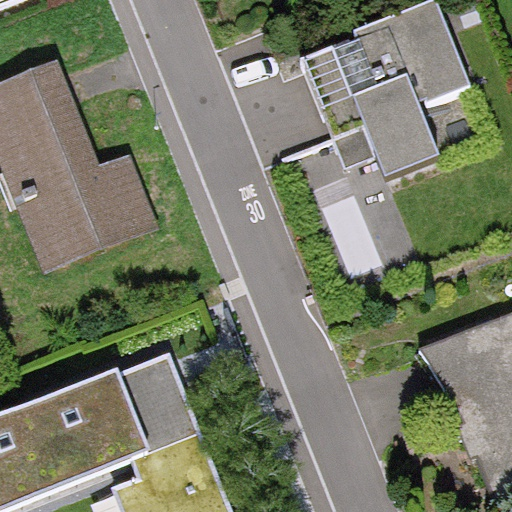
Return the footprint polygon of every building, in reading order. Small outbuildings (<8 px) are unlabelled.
[(0,0),(0,10),(26,0),(0,0)] [(437,117),(482,100),(448,8),(309,59),(341,143),(374,131),(398,196),(458,173),(437,117)] [(70,70),(0,97),(0,155),(49,281),(162,237),(136,169),(112,178),(70,70)] [(511,511),(511,326),(426,360),(487,511),(511,511)] [(127,511),(240,511),(182,365),(0,436),(0,511),(73,511),(120,494),(127,511)]
